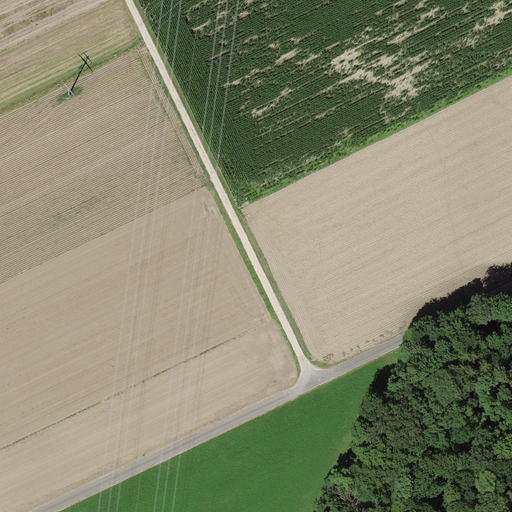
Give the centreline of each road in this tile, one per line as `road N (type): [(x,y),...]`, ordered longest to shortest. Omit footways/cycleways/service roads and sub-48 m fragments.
road 1 (unclassified): [(511,284),(42,511)]
road 2 (track): [(131,0),(312,383)]
